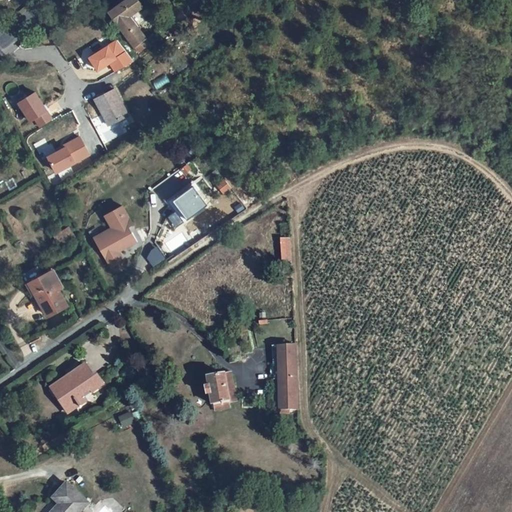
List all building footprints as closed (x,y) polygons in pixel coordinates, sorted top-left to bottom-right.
[(144,6),(139,0),(124,0),(109,11),(135,47),(146,39),(139,29),(130,16),(132,15),(144,6)] [(139,29),(141,28),(132,15),(130,16),(139,29)] [(116,38),(86,58),(96,73),(109,64),(115,73),(132,62),(116,38)] [(138,52),(150,44),(146,39),(135,47),(138,52)] [(108,126),(129,115),(123,105),(121,106),(120,104),(122,103),(115,89),(95,99),(108,126)] [(38,128),(51,121),(37,91),(16,101),(27,123),(34,120),(38,128)] [(52,120),(59,136),(79,128),(72,111),(52,120)] [(169,200),(171,202),(194,185),(192,183),(169,200)] [(232,193),(225,183),(220,187),(227,197),(232,193)] [(179,214),(185,222),(208,205),(194,185),(171,202),(177,211),(180,209),(182,212),(179,214)] [(120,251),(141,242),(125,204),(102,214),(109,229),(93,235),(107,269),(124,262),(120,251)] [(174,212),(168,217),(175,227),(182,223),(174,212)] [(56,237),(61,244),(73,236),(69,229),(56,237)] [(281,238),(281,248),(290,248),(290,238),(281,238)] [(281,248),(283,268),(292,268),(290,248),(281,248)] [(292,268),(283,268),(283,278),(292,278),(292,268)] [(35,293),(48,316),(67,306),(58,289),(58,288),(56,289),(53,284),(59,281),(53,270),(33,281),(38,291),(35,293)] [(35,293),(38,291),(33,281),(30,283),(35,293)] [(58,289),(62,286),(59,281),(53,284),(56,289),(58,288),(58,289)] [(248,330),(246,322),(236,324),(238,333),(248,330)] [(290,410),(298,410),(296,344),(279,346),(279,364),(274,364),(274,370),(281,370),(281,374),(279,374),(280,410),(281,410),(290,410)] [(86,364),(68,376),(69,379),(61,384),(65,390),(56,396),(67,411),(78,403),(80,407),(82,406),(79,402),(86,398),(84,394),(90,390),(91,392),(103,384),(97,374),(94,376),(86,364)] [(279,374),(281,374),(281,370),(274,370),(274,364),(272,364),(272,375),(279,374)] [(213,411),(229,408),(228,402),(223,374),(208,376),(209,386),(205,387),(206,395),(211,394),(213,411)] [(223,374),(228,402),(235,401),(231,374),(223,374)] [(61,384),(69,379),(68,376),(51,388),(56,396),(65,390),(61,384)] [(79,402),(82,406),(88,401),(86,398),(79,402)] [(80,407),(78,403),(67,411),(69,415),(80,407)] [(52,511),(80,511),(89,503),(67,483),(54,498),(60,504),(63,507),(60,511),(57,508),(52,511)]
